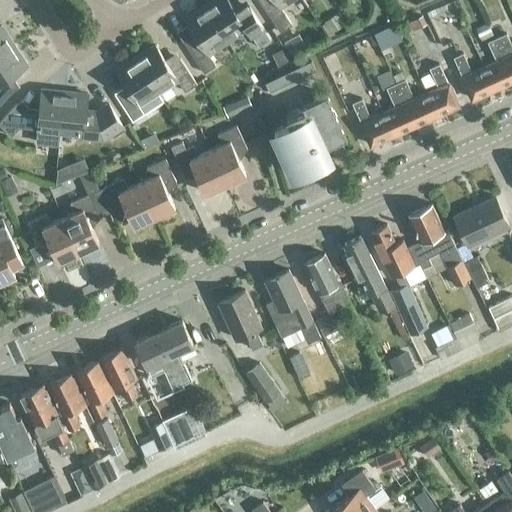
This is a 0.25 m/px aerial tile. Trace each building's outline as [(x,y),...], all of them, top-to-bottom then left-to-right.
[(30,0),(11,0),(15,8),(31,2),(30,0)] [(236,12),(228,0),(214,0),(205,6),(227,40),(246,28),(258,46),(270,39),(249,6),(240,12),(236,12)] [(259,0),(280,32),(292,24),(280,6),(289,0),(259,0)] [(205,6),(185,19),(197,37),(196,41),(187,47),(204,72),(215,65),(208,53),(227,40),(205,6)] [(331,33),(342,26),(335,14),(323,21),(331,33)] [(425,24),(422,16),(407,22),(411,30),(425,24)] [(475,29),(480,39),(492,33),(487,23),(475,29)] [(391,26),(375,33),(382,49),(402,40),(395,24),(391,26)] [(0,54),(14,45),(1,26),(0,26),(0,54)] [(511,46),(506,33),(496,37),(511,71),(511,46)] [(292,36),(279,43),(285,55),(298,49),(292,36)] [(511,80),(511,71),(496,37),(487,41),(496,61),(483,67),(493,89),(511,80)] [(0,54),(0,104),(14,90),(5,82),(8,77),(26,65),(14,45),(0,54)] [(155,45),(135,58),(158,92),(177,80),(185,91),(197,83),(180,58),(171,64),(167,63),(155,45)] [(281,49),(271,54),(277,66),(287,61),(281,49)] [(493,89),(483,67),(471,72),(463,53),(453,57),(462,76),(461,77),(471,99),(493,89)] [(128,89),(127,92),(118,98),(132,120),(144,113),(163,100),(158,92),(135,58),(116,70),(128,89)] [(265,82),(269,91),(314,70),(310,61),(265,82)] [(426,93),(436,115),(458,105),(448,83),(439,63),(429,68),(438,87),(426,93)] [(405,79),(395,83),(414,125),(436,115),(426,93),(413,98),(405,79)] [(414,125),(395,83),(386,87),(395,107),(382,113),(392,135),(414,125)] [(16,104),(0,121),(0,125),(11,136),(20,127),(37,129),(35,142),(59,145),(60,132),(64,91),(41,89),(39,110),(35,112),(24,112),(16,104)] [(64,91),(60,132),(81,134),(81,139),(103,141),(112,135),(113,136),(125,129),(108,103),(107,101),(96,109),(86,108),(88,94),(64,91)] [(289,123),(274,130),(293,173),(329,157),(325,147),(346,138),(326,95),(287,113),(288,114),(286,115),(289,123)] [(251,107),(247,96),(222,106),(227,117),(251,107)] [(392,135),(382,113),(370,118),(361,98),(352,103),(361,122),(360,122),(370,145),(392,135)] [(225,183),(246,174),(236,153),(247,148),(236,125),(217,134),(222,144),(210,149),(225,183)] [(193,145),(185,149),(181,141),(171,146),(185,177),(196,172),(205,192),(225,183),(210,149),(198,155),(193,145)] [(155,216),(175,207),(165,186),(176,181),(165,158),(146,167),(151,177),(139,182),(155,216)] [(0,184),(5,196),(18,190),(11,175),(8,177),(0,180),(0,184)] [(155,216),(139,182),(127,187),(123,178),(103,187),(114,210),(125,205),(134,225),(155,216)] [(79,251),(99,242),(89,221),(100,216),(89,193),(70,202),(75,212),(63,217),(79,251)] [(467,245),(508,225),(495,196),(453,216),(467,245)] [(432,203),(408,214),(420,239),(411,243),(427,275),(446,265),(455,284),(470,277),(461,258),(447,228),(444,230),(432,203)] [(79,251),(63,217),(51,223),(46,213),(27,222),(38,245),(49,240),(58,261),(79,251)] [(0,281),(15,274),(12,267),(23,262),(2,218),(0,219),(0,281)] [(403,238),(395,242),(387,224),(370,231),(390,275),(394,273),(400,286),(390,290),(409,334),(426,326),(407,284),(427,275),(411,243),(407,245),(403,238)] [(378,312),(394,304),(360,236),(344,243),(348,252),(345,254),(357,277),(359,276),(367,294),(369,293),(378,312)] [(340,282),(338,283),(324,253),(304,262),(328,313),(349,302),(344,293),(345,293),(340,282)] [(477,286),(489,280),(477,255),(464,261),(477,286)] [(265,280),(274,298),(265,302),(281,335),(299,327),(307,342),(320,336),(288,269),(265,280)] [(252,348),(262,344),(255,329),(261,326),(245,289),(218,302),(235,338),(245,333),(252,348)] [(497,328),(511,320),(511,294),(487,307),(497,328)] [(315,320),(323,336),(337,329),(330,313),(315,320)] [(481,339),(468,313),(448,322),(455,336),(461,349),(481,339)] [(182,320),(158,331),(169,355),(182,383),(197,376),(189,359),(182,362),(177,351),(193,344),(182,320)] [(169,355),(158,331),(135,341),(146,365),(160,359),(173,387),(182,383),(169,355)] [(434,347),(440,359),(461,349),(455,336),(434,347)] [(127,399),(138,394),(131,380),(136,377),(122,347),(100,357),(114,387),(120,385),(127,399)] [(407,350),(387,358),(394,373),(413,364),(407,350)] [(310,374),(300,351),(288,356),(298,379),(310,374)] [(100,397),(112,391),(98,361),(95,362),(92,361),(86,364),(85,367),(76,371),(86,391),(84,392),(96,416),(107,411),(100,397)] [(245,373),(261,394),(266,402),(279,392),(258,363),(245,373)] [(73,410),(85,404),(71,373),(68,374),(65,374),(59,376),(58,379),(49,383),(58,403),(57,404),(68,429),(79,424),(73,410)] [(74,448),(69,438),(43,386),(35,390),(35,388),(21,394),(34,423),(46,417),(51,428),(50,428),(63,454),(74,448)] [(8,457),(22,450),(33,445),(26,431),(20,417),(17,419),(9,402),(0,406),(0,440),(1,443),(8,457)] [(118,407),(106,413),(118,440),(130,435),(118,407)] [(180,415),(167,422),(174,437),(187,431),(180,415)] [(117,440),(107,418),(95,423),(105,446),(117,440)] [(159,452),(171,447),(172,446),(160,421),(147,427),(159,452)] [(433,436),(419,445),(427,457),(441,447),(433,436)] [(404,463),(397,447),(374,456),(381,472),(404,463)] [(490,448),(483,453),(490,463),(497,458),(490,448)] [(93,461),(82,466),(81,467),(91,488),(103,482),(93,461)] [(365,511),(373,507),(365,495),(375,487),(362,468),(341,482),(349,493),(324,511),(365,511)] [(486,502),(493,511),(511,511),(511,474),(508,469),(496,478),(504,489),(486,502)] [(85,478),(75,482),(75,485),(79,493),(90,488),(85,478)] [(33,511),(44,511),(48,510),(35,484),(23,490),(33,511)] [(30,511),(21,491),(8,497),(15,511),(30,511)] [(430,511),(436,508),(424,491),(414,499),(422,511),(430,511)] [(254,511),(270,511),(263,501),(252,508),(254,511)] [(466,511),(460,503),(456,505),(460,511),(493,511),(486,502),(471,511),(466,511)]
